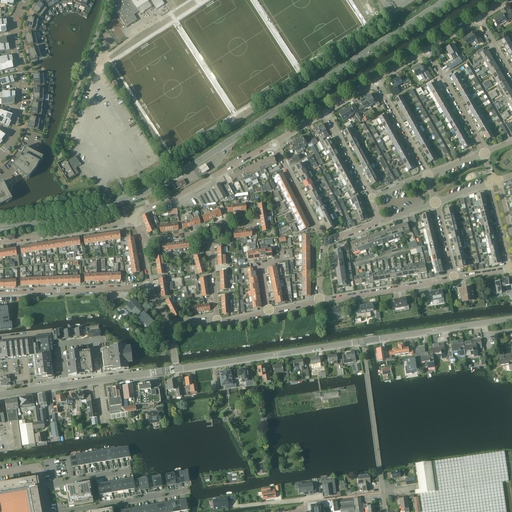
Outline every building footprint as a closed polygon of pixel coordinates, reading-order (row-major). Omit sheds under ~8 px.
[(82,0),(80,6),(86,9),(89,3),(88,2),(88,0),(82,0)] [(112,0),(109,2),(110,3),(113,8),(114,9),(119,16),(124,25),(125,26),(126,27),(130,24),(133,22),(137,19),(134,15),(133,13),(138,10),(137,9),(147,2),(149,0),(150,0),(156,9),(164,4),(163,2),(161,0),(112,0)] [(47,9),(39,2),(35,6),(36,7),(45,14),(48,10),(47,10),(47,9)] [(45,14),(36,7),(32,11),(40,18),(41,19),(45,14)] [(507,22),(511,18),(511,14),(510,11),(503,15),(503,14),(493,19),(497,26),(506,20),(507,22)] [(38,20),(28,17),(27,23),(38,26),(38,25),(40,21),(38,20)] [(27,23),(26,28),(35,31),(35,30),(37,31),(39,26),(38,25),(38,26),(27,23)] [(467,37),(464,39),(468,45),(473,42),(475,45),(477,43),(477,44),(479,42),(480,43),(483,42),(479,36),(476,38),(472,32),(467,36),(467,37)] [(507,37),(501,41),(504,46),(510,42),(507,37)] [(453,44),(446,48),(451,56),(453,60),(447,64),(450,69),(462,62),(459,56),(459,57),(458,56),(458,57),(455,53),(457,51),(453,44)] [(31,49),(28,50),(29,55),(30,55),(39,52),(38,47),(33,48),(31,49)] [(478,59),(471,63),(472,66),(490,55),(487,50),(485,51),(483,48),(476,52),(478,55),(480,54),(482,56),(478,58),(478,59)] [(39,52),(30,55),(31,60),(42,57),(41,52),(39,52)] [(490,55),(472,66),(474,68),(480,65),(479,63),(481,62),(482,64),(485,62),(486,64),(493,60),(490,55)] [(11,56),(0,58),(0,64),(11,62),(12,62),(11,56)] [(483,70),(477,73),(478,76),(481,74),(484,72),(485,72),(489,70),(489,69),(496,65),(493,60),(486,64),(488,67),(485,69),(486,70),(484,71),(483,70)] [(0,71),(12,68),(11,62),(0,64),(0,71)] [(420,74),(423,80),(426,78),(428,81),(432,78),(427,69),(424,71),(420,64),(412,69),(416,76),(420,74)] [(496,65),(489,69),(489,70),(492,75),(499,70),(496,65)] [(492,78),(491,79),(492,82),(502,76),(499,70),(492,75),(494,77),(492,78)] [(458,73),(451,77),(454,82),(461,79),(458,73)] [(502,76),(492,82),(494,84),(497,83),(498,85),(505,81),(502,76)] [(5,78),(0,79),(3,86),(13,83),(11,77),(5,79),(5,78)] [(394,96),(400,92),(397,86),(402,83),(399,77),(391,82),(394,88),(390,90),(394,96)] [(461,79),(454,82),(457,87),(464,84),(461,79)] [(505,81),(498,85),(501,90),(508,86),(505,81)] [(434,82),(428,86),(431,92),(438,88),(434,82)] [(464,84),(457,87),(460,93),(467,89),(464,84)] [(501,90),(499,91),(502,96),(504,95),(511,91),(508,86),(501,90)] [(438,88),(431,92),(434,97),(441,93),(438,88)] [(467,89),(460,93),(463,98),(470,94),(467,89)] [(506,98),(502,100),(504,102),(511,97),(511,92),(511,91),(504,95),(506,98)] [(441,93),(434,97),(437,102),(444,98),(441,93)] [(470,94),(463,98),(466,103),(473,99),(470,94)] [(370,95),(365,98),(370,106),(375,103),(377,106),(380,105),(375,97),(373,99),(370,95)] [(395,99),(398,104),(404,101),(401,95),(395,99)] [(365,110),(365,109),(370,106),(365,98),(362,100),(362,99),(360,100),(360,101),(359,101),(360,102),(360,103),(360,104),(361,104),(362,105),(358,108),(361,113),(365,110)] [(444,98),(437,102),(440,107),(447,104),(444,98)] [(473,99),(466,103),(469,108),(476,105),(473,99)] [(404,101),(398,104),(401,110),(407,106),(404,101)] [(447,104),(440,107),(443,112),(450,109),(447,104)] [(476,105),(469,108),(472,114),(479,110),(477,107),(476,105)] [(344,121),(348,118),(347,117),(355,113),(351,106),(347,109),(346,107),(338,112),(344,121)] [(401,110),(404,115),(410,111),(407,106),(401,110)] [(450,109),(443,112),(446,118),(453,114),(450,109)] [(0,113),(0,116),(9,121),(12,115),(1,110),(0,113)] [(479,110),(472,114),(475,119),(482,115),(479,110)] [(415,112),(412,114),(410,111),(404,115),(407,120),(413,117),(417,115),(415,112)] [(453,114),(446,118),(449,123),(456,119),(453,114)] [(385,115),(379,118),(382,124),(388,120),(385,115)] [(482,115),(475,119),(478,124),(485,120),(482,115)] [(0,123),(7,127),(10,121),(9,121),(0,116),(0,123)] [(30,116),(28,122),(29,122),(40,125),(42,119),(36,118),(33,117),(30,116)] [(415,119),(413,117),(407,120),(410,125),(416,122),(420,120),(418,117),(415,119)] [(456,119),(449,123),(452,128),(459,124),(456,119)] [(382,124),(379,125),(380,128),(383,126),(385,129),(391,125),(388,120),(382,124)] [(485,120),(478,124),(481,129),(488,125),(485,120)] [(29,122),(27,128),(39,130),(40,125),(29,122)] [(412,131),(419,127),(416,122),(410,125),(412,131)] [(321,136),(323,139),(329,136),(325,130),(326,130),(322,124),(314,129),(318,135),(322,132),(324,135),(321,136)] [(459,124),(452,128),(455,133),(462,129),(459,124)] [(346,131),(344,132),(347,137),(354,134),(356,132),(357,132),(356,130),(353,131),(351,128),(353,127),(352,125),(345,128),(346,131)] [(391,125),(385,129),(388,134),(394,130),(391,125)] [(488,125),(481,129),(484,135),(491,131),(488,125)] [(422,132),(419,127),(412,131),(415,136),(422,132)] [(462,129),(455,133),(458,138),(465,135),(462,129)] [(394,130),(388,134),(389,137),(391,139),(397,136),(394,130)] [(491,131),(484,135),(487,140),(494,136),(491,131)] [(129,141),(130,143),(142,137),(140,132),(132,135),(134,139),(129,141)] [(354,134),(347,137),(350,143),(357,139),(359,138),(356,132),(354,134)] [(418,141),(425,138),(422,132),(415,136),(418,141)] [(465,135),(458,138),(461,143),(468,140),(465,135)] [(302,136),(297,140),(303,150),(305,149),(304,146),(307,144),(302,136)] [(397,136),(391,139),(392,142),(394,145),(400,141),(397,136)] [(315,138),(311,141),(311,142),(309,143),(308,144),(309,146),(310,146),(311,147),(318,142),(315,138)] [(357,139),(350,143),(353,148),(360,144),(359,144),(362,143),(359,138),(357,139)] [(428,143),(425,138),(418,141),(421,147),(428,143)] [(325,142),(323,139),(320,141),(324,149),(325,149),(334,144),(331,139),(325,142)] [(291,144),(297,154),(303,150),(297,140),(294,142),(293,142),(291,143),(291,144)] [(461,143),(459,145),(460,147),(462,146),(464,149),(471,145),(468,140),(461,143)] [(400,141),(394,145),(396,150),(403,146),(400,141)] [(421,147),(424,152),(431,148),(428,143),(421,147)] [(325,149),(327,151),(328,150),(330,153),(337,150),(334,144),(325,149)] [(360,144),(353,148),(355,153),(362,150),(365,148),(363,145),(361,147),(360,144)] [(396,150),(393,152),(395,154),(398,153),(399,155),(406,152),(403,146),(396,150)] [(20,156),(12,166),(27,179),(36,169),(37,169),(43,157),(25,148),(20,157),(20,156)] [(434,153),(432,151),(431,148),(424,152),(427,157),(434,153)] [(339,155),(337,150),(330,153),(333,158),(339,155)] [(362,150),(355,153),(358,159),(365,155),(368,153),(366,151),(364,152),(362,150)] [(399,155),(397,157),(398,159),(401,158),(402,160),(402,161),(409,157),(406,152),(399,155)] [(437,159),(434,153),(427,157),(430,162),(437,159)] [(311,159),(313,164),(316,162),(312,155),(307,157),(309,161),(311,159)] [(335,164),(342,160),(339,155),(333,158),(335,164)] [(365,155),(358,159),(361,164),(368,160),(370,159),(371,159),(369,156),(366,157),(365,155)] [(66,161),(60,165),(68,179),(74,176),(79,174),(75,168),(81,165),(76,156),(70,159),(66,162),(66,161)] [(276,163),(273,156),(267,159),(270,166),(276,163)] [(402,160),(399,162),(401,165),(404,163),(405,166),(412,162),(409,157),(402,161),(402,160)] [(267,159),(261,161),(265,168),(270,166),(267,159)] [(335,164),(338,169),(345,165),(342,160),(335,164)] [(368,160),(361,164),(364,169),(371,166),(371,165),(374,164),(373,161),(369,163),(368,160)] [(265,168),(261,161),(256,164),(261,175),(264,173),(263,169),(265,168)] [(412,162),(405,166),(408,171),(415,168),(412,162)] [(308,166),(307,164),(303,165),(302,163),(295,166),(295,167),(295,168),(296,169),(297,170),(298,172),(308,166)] [(256,164),(250,166),(254,174),(254,173),(257,172),(259,176),(261,175),(256,164)] [(371,166),(364,169),(367,175),(374,171),(372,169),(374,168),(375,165),(374,164),(371,165),(371,166)] [(204,165),(197,169),(201,175),(208,171),(204,165)] [(337,173),(340,172),(341,174),(348,171),(345,165),(338,169),(336,170),(337,173)] [(251,182),(257,179),(254,173),(254,174),(250,166),(245,169),(250,178),(251,182)] [(310,169),(308,166),(298,172),(300,177),(307,173),(306,171),(310,169)] [(245,181),(250,178),(245,169),(240,171),(243,179),(243,178),(245,181)] [(240,171),(234,174),(238,181),(243,179),(240,171)] [(351,176),(348,171),(341,174),(344,180),(351,176)] [(374,171),(367,175),(370,180),(379,175),(377,172),(375,173),(374,171)] [(308,174),(307,173),(300,177),(303,182),(314,177),(311,172),(308,174)] [(229,176),(232,184),(238,181),(234,174),(229,176)] [(282,174),(274,177),(277,182),(284,179),(282,174)] [(379,175),(370,180),(373,185),(379,182),(382,181),(379,175)] [(351,176),(344,180),(347,185),(354,181),(351,176)] [(312,181),(315,180),(314,177),(303,182),(306,188),(313,184),(312,181)] [(318,184),(314,186),(313,184),(306,188),(308,193),(327,184),(324,178),(322,180),(321,180),(323,184),(319,186),(318,184)] [(284,179),(277,182),(280,188),(287,184),(284,179)] [(186,185),(183,180),(173,185),(174,185),(176,189),(176,190),(186,185)] [(345,186),(347,191),(356,187),(354,181),(347,185),(345,186)] [(0,205),(12,200),(3,182),(0,182),(0,205)] [(214,189),(198,198),(202,205),(207,204),(207,205),(215,204),(215,203),(216,203),(219,201),(219,200),(223,198),(224,200),(227,198),(227,199),(228,201),(235,198),(234,197),(235,197),(234,195),(234,196),(229,187),(227,184),(221,187),(219,183),(212,187),(214,189)] [(287,184),(280,188),(283,193),(290,189),(287,184)] [(308,193),(311,198),(318,195),(317,193),(321,190),(320,189),(325,186),(326,188),(329,187),(327,184),(308,193)] [(352,196),(359,192),(356,187),(347,191),(346,192),(347,194),(351,192),(352,196)] [(290,189),(283,193),(285,199),(293,195),(290,189)] [(293,195),(285,199),(288,204),(295,200),(293,195)] [(323,195),(320,197),(318,195),(311,198),(314,204),(321,200),(324,198),(323,195)] [(353,205),(355,204),(355,205),(362,202),(360,196),(351,199),(353,205)] [(236,201),(236,205),(237,211),(246,210),(245,204),(239,204),(239,200),(236,201)] [(295,200),(288,204),(291,209),(298,206),(295,200)] [(324,205),(321,200),(314,204),(317,209),(324,205)] [(353,205),(353,207),(356,207),(357,210),(364,207),(362,202),(355,205),(355,204),(353,205)] [(317,209),(319,214),(326,211),(324,205),(317,209)] [(298,206),(291,209),(294,215),(301,211),(298,206)] [(357,210),(359,216),(366,213),(364,207),(357,210)] [(218,209),(210,213),(213,219),(221,215),(218,209)] [(319,214),(322,220),(329,216),(328,213),(331,212),(330,209),(326,211),(319,214)] [(301,211),(294,215),(296,220),(304,216),(301,211)] [(205,222),(213,219),(210,213),(202,216),(205,222)] [(352,218),(350,219),(352,225),(355,224),(353,220),(355,219),(356,220),(360,218),(361,222),(368,219),(366,213),(359,216),(352,218)] [(422,215),(424,221),(431,219),(430,213),(422,215)] [(459,218),(457,213),(454,213),(454,214),(446,215),(448,221),(455,220),(455,219),(459,218)] [(141,216),(145,225),(151,222),(147,214),(141,216)] [(193,219),(192,216),(189,217),(192,226),(200,224),(199,217),(198,217),(198,214),(194,215),(195,218),(193,219)] [(329,216),(322,220),(325,225),(334,220),(333,217),(332,214),(329,216)] [(304,216),(296,220),(299,225),(306,222),(304,216)] [(183,229),(192,226),(189,217),(186,217),(187,221),(181,222),(183,229)] [(482,219),(480,219),(482,225),(484,224),(491,223),(490,217),(482,219)] [(270,221),(267,221),(260,222),(262,231),(268,230),(267,225),(271,224),(273,224),(273,220),(270,221)] [(333,224),(336,223),(334,220),(325,225),(327,230),(334,227),(333,224)] [(148,233),(155,230),(151,222),(145,225),(148,233)] [(306,222),(299,225),(302,231),(309,227),(306,222)] [(410,230),(407,223),(401,225),(404,232),(405,235),(411,233),(410,230)] [(401,225),(396,227),(400,238),(402,237),(401,233),(404,232),(401,225)] [(394,240),(397,239),(400,238),(396,227),(395,227),(395,226),(393,227),(393,228),(390,229),(394,240)] [(485,230),(483,231),(483,233),(484,237),(494,234),(493,228),(485,230)] [(252,236),(251,229),(242,230),(243,237),(243,239),(244,243),(245,243),(251,242),(251,240),(247,241),(247,236),(252,236)] [(388,242),(394,240),(390,229),(384,231),(388,242)] [(384,231),(379,233),(383,244),(388,242),(384,231)] [(107,233),(98,235),(99,242),(102,241),(103,245),(102,246),(103,248),(106,248),(106,245),(105,241),(105,237),(108,237),(107,233)] [(108,237),(105,237),(105,241),(114,240),(113,233),(107,233),(108,237)] [(377,246),(380,245),(383,244),(379,233),(373,235),(376,242),(377,246)] [(496,240),(494,234),(484,237),(484,239),(486,239),(487,242),(488,242),(496,240)] [(377,246),(376,242),(373,235),(367,237),(371,248),(377,246)] [(89,236),(83,237),(84,244),(94,243),(93,239),(90,239),(89,236)] [(463,236),(460,237),(452,239),(454,245),(461,243),(463,242),(462,240),(464,240),(463,236)] [(367,237),(362,239),(364,246),(366,250),(371,248),(367,237)] [(71,250),(71,253),(75,252),(73,239),(67,239),(68,246),(71,246),(71,250)] [(263,241),(263,243),(264,243),(266,257),(272,257),(271,249),(268,249),(267,245),(273,244),(272,239),(263,241)] [(362,239),(356,241),(359,251),(360,252),(366,250),(364,246),(362,239)] [(359,251),(356,241),(350,243),(354,253),(359,251)] [(247,252),(248,260),(254,259),(251,242),(245,243),(245,247),(246,247),(247,252)] [(259,250),(258,245),(258,242),(255,243),(255,242),(251,242),(254,259),(260,258),(259,250)] [(224,256),(224,253),(227,252),(227,247),(224,247),(221,247),(221,245),(218,245),(218,247),(217,247),(218,256),(224,256)] [(499,252),(497,246),(490,248),(491,253),(488,254),(499,252)] [(16,248),(10,249),(10,252),(7,253),(7,257),(17,255),(16,248)] [(10,252),(10,249),(1,250),(2,257),(7,257),(7,253),(10,252)] [(194,257),(196,265),(202,264),(200,255),(194,257)] [(161,256),(155,257),(156,266),(169,264),(167,264),(166,259),(162,259),(161,256)] [(225,256),(224,256),(218,256),(218,265),(225,265),(226,265),(228,264),(227,256),(225,256)] [(94,278),(90,278),(90,281),(99,281),(99,274),(96,274),(96,271),(96,270),(97,270),(97,267),(96,267),(95,259),(92,260),(93,267),(93,270),(93,274),(94,278)] [(127,265),(124,265),(125,269),(127,269),(131,268),(138,266),(137,260),(130,262),(131,265),(127,266),(127,265)] [(460,268),(471,265),(470,263),(469,263),(468,260),(466,260),(458,262),(460,268)] [(426,265),(425,262),(419,263),(421,274),(427,273),(426,265)] [(170,267),(169,264),(156,266),(158,274),(164,273),(164,268),(170,267)] [(205,272),(202,264),(196,265),(198,274),(205,272)] [(271,268),(268,269),(269,275),(281,272),(280,269),(276,270),(276,267),(275,264),(271,265),(271,268)] [(442,272),(444,272),(443,266),(435,268),(437,274),(435,274),(436,277),(442,275),(442,272)] [(245,276),(242,277),(242,279),(242,280),(245,279),(249,279),(257,278),(256,272),(253,272),(253,268),(247,269),(248,273),(248,276),(245,276)] [(282,275),(281,272),(269,275),(270,280),(278,279),(278,276),(282,275)] [(508,279),(502,280),(502,282),(500,282),(500,281),(495,282),(497,294),(502,293),(511,290),(511,286),(511,285),(510,286),(508,279)] [(284,287),(283,284),(272,286),(273,292),(281,290),(280,287),(284,287)] [(167,287),(160,288),(162,297),(168,296),(167,290),(171,289),(171,290),(173,289),(173,286),(171,286),(167,287)] [(473,288),(457,290),(458,297),(459,301),(474,299),(473,288)] [(443,289),(436,290),(437,291),(431,292),(432,301),(429,301),(430,308),(445,305),(443,293),(444,293),(443,289)] [(175,306),(180,304),(182,303),(181,302),(185,300),(188,299),(187,292),(181,293),(182,296),(183,298),(180,299),(180,300),(174,303),(171,298),(165,301),(169,309),(175,306)] [(282,296),(274,298),(275,304),(278,303),(278,305),(283,304),(286,304),(285,303),(284,298),(285,298),(285,296),(282,296)] [(143,310),(140,308),(142,306),(133,298),(123,309),(133,320),(143,310)] [(395,308),(407,306),(406,299),(394,301),(395,308)] [(143,310),(145,313),(147,311),(149,308),(144,304),(142,306),(140,308),(143,310)] [(360,311),(358,311),(359,315),(371,313),(371,311),(375,311),(374,304),(359,306),(360,311)] [(0,330),(12,329),(11,321),(9,322),(7,306),(0,307),(0,330)] [(173,317),(179,314),(175,306),(169,309),(173,317)] [(338,317),(344,316),(342,307),(339,308),(338,307),(336,307),(336,308),(332,309),(332,310),(326,311),(326,314),(327,314),(327,317),(333,316),(334,319),(339,318),(338,317)] [(155,320),(147,311),(145,313),(143,310),(133,320),(144,330),(155,320)] [(99,330),(98,326),(87,327),(88,335),(88,338),(101,337),(100,330),(99,330)] [(87,327),(76,329),(75,329),(76,337),(76,338),(83,337),(83,336),(88,335),(87,327)] [(75,329),(64,330),(65,338),(65,339),(72,338),(71,338),(76,337),(75,329)] [(65,338),(64,330),(52,331),(54,340),(60,340),(60,339),(65,338)] [(36,362),(37,375),(41,375),(41,377),(47,376),(48,378),(54,378),(51,354),(53,354),(52,350),(52,344),(51,335),(32,337),(32,338),(0,341),(0,361),(2,361),(2,360),(4,360),(5,360),(5,359),(36,355),(37,362),(36,362)] [(481,339),(464,342),(465,351),(473,350),(474,357),(479,356),(478,349),(482,348),(481,339)] [(450,343),(447,343),(449,358),(450,358),(451,364),(454,363),(455,361),(455,359),(453,357),(452,351),(459,350),(459,357),(461,357),(461,356),(466,356),(465,351),(464,342),(463,340),(450,342),(450,343)] [(431,345),(432,352),(433,354),(441,353),(442,359),(447,358),(449,358),(447,343),(444,344),(444,343),(431,345)] [(404,344),(399,345),(400,349),(400,354),(401,354),(409,353),(409,347),(405,348),(404,344)] [(76,351),(65,352),(68,376),(68,377),(96,373),(94,360),(96,359),(100,359),(101,373),(128,369),(127,363),(132,362),(131,362),(130,347),(130,346),(126,347),(125,345),(120,345),(110,346),(109,347),(109,348),(102,349),(101,349),(89,350),(82,351),(82,350),(76,351)] [(419,346),(420,349),(419,349),(420,356),(419,356),(419,361),(417,361),(417,363),(421,362),(421,363),(427,362),(428,369),(435,368),(433,354),(432,352),(425,352),(424,346),(425,346),(425,345),(419,346)] [(383,348),(377,349),(378,361),(388,360),(387,351),(383,351),(383,348)] [(511,370),(511,363),(511,362),(511,348),(510,348),(511,354),(499,356),(500,365),(508,364),(509,371),(511,370)] [(390,353),(388,353),(388,358),(389,360),(391,360),(390,356),(398,355),(401,355),(401,354),(400,354),(400,349),(393,350),(393,351),(389,351),(390,353)] [(407,366),(405,366),(406,374),(417,373),(416,363),(417,363),(417,361),(419,361),(419,356),(420,356),(419,349),(416,350),(416,354),(415,355),(415,354),(414,354),(415,358),(406,359),(407,366)] [(346,354),(342,355),(343,363),(353,362),(355,361),(355,358),(354,358),(353,352),(346,353),(346,354)] [(334,364),(337,364),(335,355),(327,356),(328,359),(327,359),(327,361),(328,361),(328,362),(334,361),(334,364)] [(317,367),(320,366),(319,357),(310,359),(311,364),(316,364),(317,367)] [(301,360),(292,361),(293,367),(295,367),(296,370),(300,370),(301,373),(304,372),(305,380),(309,379),(308,369),(303,370),(301,360)] [(282,373),(283,377),(288,376),(288,373),(287,369),(282,369),(282,365),(273,366),(274,374),(282,373)] [(265,378),(265,382),(271,381),(269,374),(265,375),(264,366),(257,367),(258,377),(262,376),(263,379),(265,378)] [(247,372),(246,369),(240,370),(240,371),(237,371),(238,374),(237,374),(238,379),(241,378),(242,382),(245,382),(246,384),(253,383),(252,371),(247,372)] [(221,371),(221,372),(220,373),(222,385),(229,384),(229,387),(236,386),(234,375),(230,376),(229,371),(225,372),(225,371),(221,371)] [(208,380),(213,380),(212,374),(201,375),(203,386),(206,386),(206,380),(208,380)] [(11,386),(9,376),(0,377),(0,381),(1,387),(11,386)] [(189,386),(190,393),(198,392),(197,384),(192,385),(191,377),(184,378),(186,386),(189,386)] [(177,396),(177,397),(182,396),(181,387),(176,388),(175,379),(168,380),(168,384),(166,384),(167,390),(169,389),(169,391),(176,390),(176,394),(177,394),(177,396)] [(137,384),(138,386),(132,387),(135,405),(160,402),(158,389),(157,389),(156,389),(154,389),(153,390),(152,390),(150,390),(149,382),(137,384)] [(122,387),(120,387),(120,388),(122,388),(123,393),(121,393),(122,399),(120,399),(122,408),(136,406),(135,405),(132,387),(132,385),(122,386),(122,387)] [(107,403),(109,403),(110,407),(109,407),(109,412),(110,415),(122,413),(123,412),(125,412),(136,411),(136,406),(122,408),(120,399),(122,399),(121,393),(123,393),(122,388),(120,388),(120,387),(120,386),(118,386),(112,387),(111,386),(109,387),(109,388),(107,388),(107,392),(106,393),(105,393),(107,403)] [(323,398),(339,395),(338,390),(322,392),(323,398)] [(79,392),(79,393),(77,393),(79,412),(82,411),(82,407),(81,401),(86,400),(86,402),(91,402),(90,395),(83,396),(83,392),(82,392),(81,392),(79,392)] [(46,393),(37,394),(37,395),(39,404),(46,403),(47,403),(46,393)] [(77,408),(77,412),(79,412),(77,393),(76,393),(74,393),(72,393),(72,394),(71,394),(71,397),(67,397),(68,402),(69,408),(69,410),(73,410),(72,406),(73,406),(73,402),(75,402),(77,408)] [(32,399),(31,395),(25,396),(27,408),(32,407),(35,406),(34,399),(32,399)] [(57,403),(58,403),(58,406),(60,406),(61,406),(60,402),(64,402),(64,399),(66,399),(66,397),(65,395),(56,396),(57,403)] [(5,401),(7,410),(9,422),(18,421),(16,409),(18,408),(17,399),(5,401)] [(95,401),(91,402),(86,402),(88,418),(97,417),(95,401)] [(44,428),(44,421),(46,421),(44,407),(47,407),(46,403),(39,404),(38,404),(38,406),(38,408),(40,422),(39,422),(35,422),(32,423),(33,430),(44,428)] [(61,413),(60,406),(58,406),(51,407),(53,418),(55,417),(55,413),(61,413)] [(147,413),(149,423),(160,422),(159,415),(163,414),(162,408),(156,409),(157,412),(147,413)] [(32,423),(25,424),(25,420),(19,421),(20,428),(22,446),(35,444),(32,423)] [(53,438),(60,437),(57,422),(51,424),(53,438)] [(36,443),(45,442),(44,433),(35,435),(36,443)] [(435,461),(439,491),(420,494),(422,511),(506,511),(502,482),(509,481),(505,451),(435,461)] [(416,464),(416,465),(419,489),(415,490),(416,494),(439,491),(435,461),(416,464)] [(264,465),(256,466),(258,475),(266,473),(264,465)] [(392,475),(392,478),(393,478),(393,479),(401,477),(405,477),(404,470),(400,471),(392,472),(392,475)] [(180,477),(181,483),(189,481),(188,476),(187,476),(187,472),(179,473),(180,477)] [(175,484),(173,474),(166,475),(166,479),(167,485),(175,484)] [(361,485),(362,491),(370,491),(369,483),(370,483),(369,474),(357,476),(358,485),(361,485)] [(162,486),(160,476),(152,478),(153,482),(154,487),(162,486)] [(0,511),(41,511),(38,494),(35,478),(26,479),(21,479),(21,480),(20,480),(19,480),(18,480),(13,481),(12,482),(12,481),(11,481),(11,482),(10,482),(10,481),(9,482),(8,482),(0,483),(0,511)] [(140,490),(148,488),(146,479),(139,480),(139,484),(140,490)] [(327,485),(323,485),(324,496),(332,495),(331,494),(336,493),(334,480),(326,480),(327,485)] [(89,483),(66,488),(67,496),(68,499),(68,501),(69,504),(74,503),(74,505),(88,502),(88,501),(93,500),(89,483)] [(312,483),(298,485),(299,493),(304,492),(304,494),(306,493),(307,495),(313,494),(312,483)] [(274,490),(262,492),(263,499),(275,498),(274,490)] [(227,498),(213,500),(214,510),(226,508),(225,507),(228,506),(228,504),(227,498)] [(361,503),(360,498),(353,499),(353,498),(339,500),(340,511),(353,511),(355,511),(354,511),(363,511),(363,509),(365,509),(368,508),(368,511),(373,511),(373,505),(367,506),(367,504),(364,505),(363,503),(361,503)] [(405,511),(407,511),(409,511),(409,508),(407,498),(399,499),(399,502),(400,502),(401,509),(405,508),(405,511)] [(185,500),(178,501),(180,511),(187,510),(185,500)] [(178,501),(171,503),(172,511),(175,511),(180,511),(178,501)] [(172,511),(171,503),(164,504),(165,511),(172,511)]
